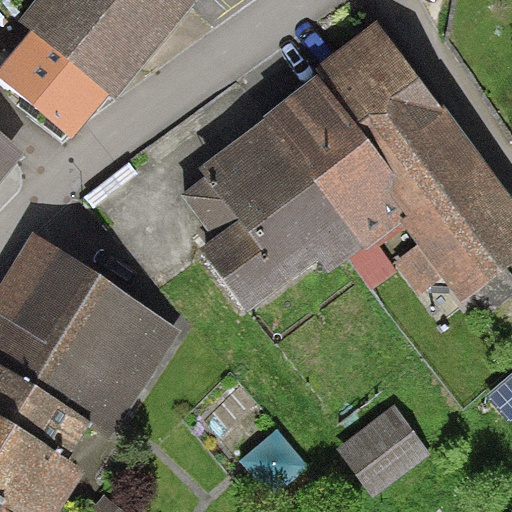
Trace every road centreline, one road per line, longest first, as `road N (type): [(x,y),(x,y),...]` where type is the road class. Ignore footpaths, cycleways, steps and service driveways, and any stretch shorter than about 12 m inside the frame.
road 1 (residential): [(70,171),(297,0)]
road 2 (residential): [(511,153),(397,0)]
